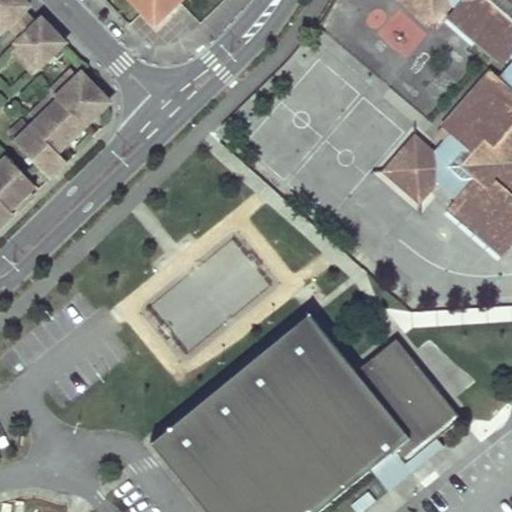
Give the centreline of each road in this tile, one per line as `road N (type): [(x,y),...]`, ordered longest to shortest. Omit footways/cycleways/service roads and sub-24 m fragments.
road 1 (tertiary): [(0,289),(175,122)]
road 2 (tertiary): [(156,102),(0,259)]
road 3 (tertiary): [(175,122),(290,0)]
road 4 (tertiary): [(263,0),(156,102)]
road 5 (residential): [(156,102),(59,0)]
